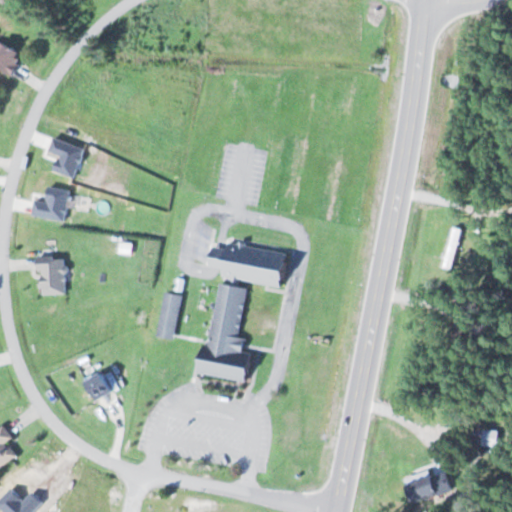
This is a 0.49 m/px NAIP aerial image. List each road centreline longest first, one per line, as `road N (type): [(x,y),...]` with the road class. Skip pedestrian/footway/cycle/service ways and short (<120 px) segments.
road 1 (residential): [(127,0),(42,101),(11,196),(4,290),(11,362),(46,425),(96,461),(334,508)]
road 2 (tertiary): [(426,0),(333,511)]
